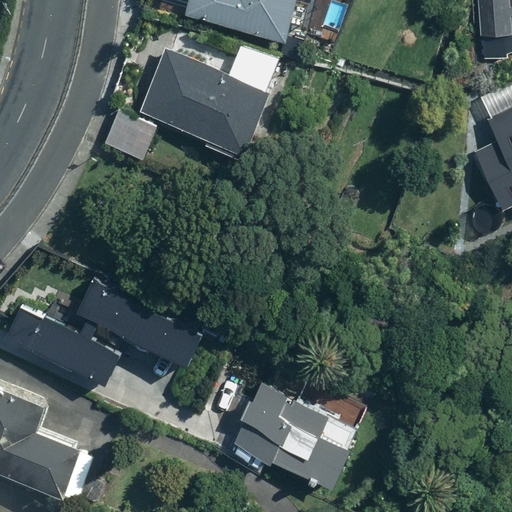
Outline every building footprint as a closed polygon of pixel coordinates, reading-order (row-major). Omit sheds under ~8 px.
[(295,0),(187,0),(185,12),(285,40),(295,0)] [(511,0),(481,0),(483,12),(486,56),(511,55),(511,54),(511,0)] [(167,46),(144,109),(247,152),(273,89),(167,46)] [(161,123),(115,103),(100,139),(146,158),(161,123)] [(511,103),(488,115),(498,137),(475,148),(504,210),(511,206),(511,103)] [(201,329),(95,280),(82,308),(188,357),(201,329)] [(118,347),(24,306),(12,334),(106,375),(118,347)] [(285,387),(260,376),(233,437),(329,481),(347,441),(320,429),(329,408),(294,392),(284,412),(275,408),(285,387)] [(37,404),(0,389),(0,469),(51,490),(70,444),(28,427),(37,404)]
